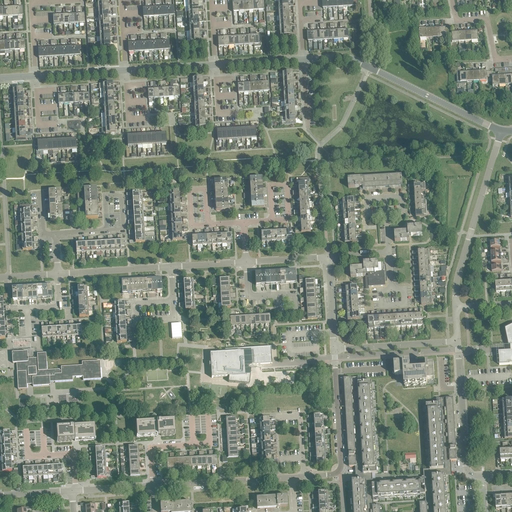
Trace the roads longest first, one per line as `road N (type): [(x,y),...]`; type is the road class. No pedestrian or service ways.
road 1 (tertiary): [(302,58),(352,58),(500,131)]
road 2 (unclassified): [(455,307),(500,131)]
road 3 (unclassified): [(304,475),(329,475),(340,463),(333,346)]
road 4 (unclassified): [(456,340),(466,467),(481,476)]
road 5 (unclassified): [(153,485),(292,475)]
road 6 (unclassified): [(456,340),(333,346)]
